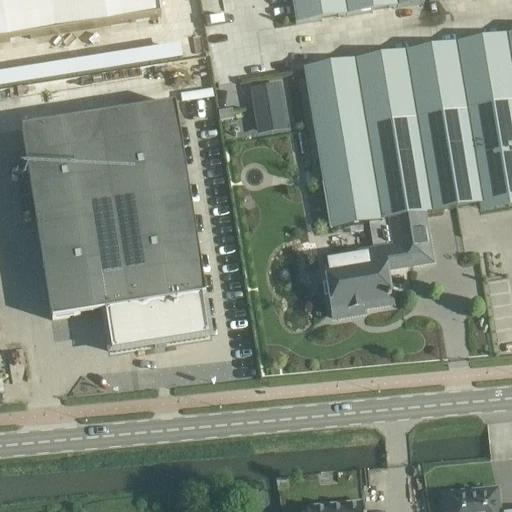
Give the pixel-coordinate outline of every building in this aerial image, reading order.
[(0,0),(0,44),(160,19),(156,0),(0,0)] [(290,0),(295,26),(451,0),(290,0)] [(328,231),(393,221),(421,215),(511,200),(511,37),(302,72),(328,231)] [(299,95),(284,98),(288,120),(302,118),(299,95)] [(21,131),(52,322),(105,313),(111,354),(208,338),(201,298),(205,297),(175,106),(21,131)] [(386,271),(429,264),(421,215),(393,221),(398,254),(354,261),(353,258),(324,262),(333,320),(351,317),(350,312),(391,305),(386,271)] [(495,459),(511,457),(511,422),(492,424),(495,459)] [(498,511),(497,491),(445,496),(446,511),(498,511)]
